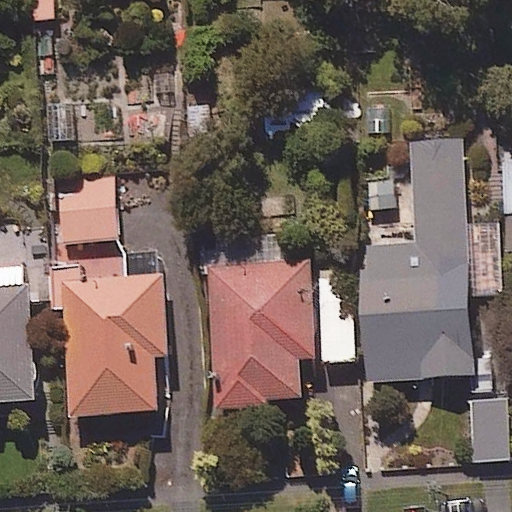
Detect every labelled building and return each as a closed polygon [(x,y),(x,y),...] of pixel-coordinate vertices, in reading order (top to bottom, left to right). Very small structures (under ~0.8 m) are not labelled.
[(217,140),(218,105),(188,104),(187,140),(217,140)] [(467,142),(415,144),(420,246),(367,249),(373,384),(480,379),(476,295),(506,294),(503,227),(471,228),(467,142)] [(119,243),(118,184),(62,185),(63,244),(119,243)] [(318,262),(293,263),(292,250),(228,252),(228,265),(215,265),(219,410),(306,408),(305,363),(321,363),(320,340),(358,339),(357,298),(319,299),(318,262)] [(171,360),(166,254),(66,259),(74,419),(164,415),(161,361),(171,360)] [(0,405),(39,404),(35,269),(0,269),(0,405)] [(511,403),(511,402),(474,403),(477,463),(511,462),(511,403)]
